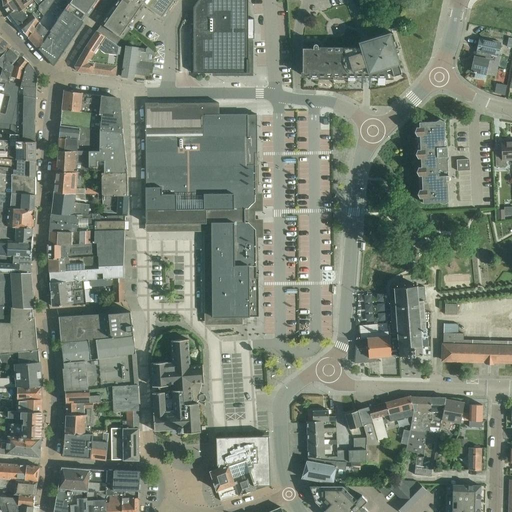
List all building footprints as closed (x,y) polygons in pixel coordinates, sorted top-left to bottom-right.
[(12,0),(4,6),(9,14),(21,5),(21,4),(23,2),(22,1),(23,0),(12,0)] [(19,26),(29,38),(39,23),(54,0),(23,0),(22,1),(23,2),(21,4),(21,5),(9,14),(19,26)] [(70,3),(65,9),(84,22),(83,20),(87,15),(88,15),(98,0),(69,0),(68,2),(70,3)] [(118,0),(103,23),(122,37),(145,5),(164,18),(176,0),(118,0)] [(198,0),(193,7),(193,12),(193,13),(193,73),(212,73),(249,73),(249,71),(248,71),(248,61),(249,61),(249,59),(248,59),(248,39),(254,39),(254,28),(254,24),(254,19),(248,19),(248,0),(198,0)] [(83,22),(84,22),(65,9),(61,14),(59,18),(50,32),(38,49),(40,50),(48,55),(49,58),(54,61),(57,60),(83,22)] [(29,38),(38,49),(50,32),(39,23),(29,38)] [(117,45),(122,37),(103,23),(97,31),(106,37),(117,45)] [(106,37),(97,31),(86,47),(75,66),(78,71),(94,73),(115,76),(118,56),(118,55),(119,46),(117,45),(106,37)] [(303,48),(302,76),(310,76),(309,80),(356,80),(356,76),(377,76),(377,80),(394,80),(394,77),(402,74),(392,42),(395,41),(393,33),(360,43),(363,53),(356,53),(356,52),(340,52),(340,53),(326,53),(326,52),(319,52),(320,49),(303,48)] [(0,57),(11,46),(10,46),(0,36),(0,57)] [(122,48),(118,76),(121,76),(121,77),(126,77),(128,77),(129,75),(133,76),(133,78),(148,80),(152,69),(149,68),(150,63),(152,63),(155,54),(147,47),(148,46),(139,38),(134,44),(127,40),(122,48)] [(474,57),(471,71),(474,72),(474,73),(475,73),(474,78),(484,80),(486,74),(489,60),(487,60),(488,54),(498,56),(501,43),(479,38),(477,52),(478,52),(477,58),(474,57)] [(0,67),(0,78),(10,82),(12,77),(11,77),(14,66),(13,65),(21,55),(11,46),(0,57),(0,66),(0,67)] [(266,50),(256,49),(255,65),(265,65),(266,50)] [(10,82),(21,85),(27,61),(23,56),(15,65),(12,77),(10,82)] [(20,94),(35,98),(36,98),(36,87),(37,74),(35,71),(29,63),(27,61),(21,85),(20,94)] [(0,93),(3,95),(3,94),(19,98),(20,94),(21,85),(10,82),(0,78),(0,67),(0,66),(0,93)] [(64,91),(62,110),(81,112),(97,114),(100,95),(83,93),(72,92),(64,91)] [(0,112),(0,123),(11,124),(10,130),(10,133),(19,134),(19,141),(34,141),(35,98),(20,94),(19,98),(14,116),(0,112)] [(62,110),(60,125),(100,130),(123,133),(123,128),(121,104),(116,97),(100,95),(97,114),(81,112),(62,110)] [(158,103),(145,103),(145,117),(145,120),(146,123),(146,125),(146,127),(146,139),(146,187),(146,210),(146,224),(176,224),(190,223),(211,223),(245,223),(245,209),(248,209),(255,202),(255,195),(256,195),(255,165),(255,153),(257,153),(257,115),(257,114),(253,114),(243,114),(241,114),(233,114),(229,114),(219,114),(219,107),(219,103),(158,103)] [(423,203),(439,202),(444,204),(447,202),(448,202),(447,176),(448,176),(447,147),(446,147),(444,121),(440,119),(436,121),(419,122),(419,127),(416,127),(414,132),(417,136),(420,136),(420,149),(417,150),(415,154),(418,159),(421,158),(421,167),(418,167),(416,172),(419,176),(422,176),(422,189),(419,190),(417,194),(420,198),(423,198),(423,203)] [(0,139),(10,140),(10,135),(0,134),(0,128),(10,130),(11,124),(0,123),(0,139)] [(100,130),(60,125),(59,138),(99,139),(100,130)] [(123,133),(100,130),(99,150),(113,150),(113,142),(124,141),(123,133)] [(0,156),(36,161),(36,141),(34,141),(19,141),(19,134),(10,133),(10,135),(10,140),(0,139),(0,156)] [(99,139),(59,138),(58,151),(89,150),(99,150),(99,139)] [(511,160),(511,140),(506,140),(506,141),(501,142),(501,151),(495,152),(496,167),(506,167),(506,160),(511,160)] [(113,150),(99,150),(89,150),(89,161),(89,167),(90,167),(90,170),(104,170),(104,172),(127,172),(127,169),(124,141),(113,142),(113,150)] [(76,172),(82,172),(89,172),(89,167),(89,161),(89,150),(58,151),(57,172),(76,172)] [(0,166),(14,168),(14,174),(36,176),(36,161),(0,156),(0,166)] [(469,159),(457,159),(457,171),(470,170),(469,159)] [(0,191),(36,195),(36,176),(14,174),(14,168),(0,166),(0,191)] [(57,172),(54,192),(86,194),(86,188),(77,188),(77,186),(81,186),(82,172),(76,172),(57,172)] [(127,172),(104,172),(102,172),(102,196),(102,213),(112,213),(128,214),(129,197),(128,196),(127,172)] [(0,206),(35,210),(36,195),(0,191),(0,206)] [(54,192),(52,213),(73,215),(73,214),(78,214),(88,213),(90,204),(75,203),(76,197),(77,197),(77,198),(85,199),(86,194),(54,192)] [(331,194),(320,195),(320,206),(331,206),(331,194)] [(0,225),(33,228),(35,210),(0,206),(0,225)] [(50,231),(77,231),(78,214),(73,214),(73,215),(52,213),(50,231)] [(77,231),(92,230),(95,230),(95,221),(125,221),(125,216),(101,216),(101,213),(89,214),(89,215),(88,215),(88,213),(78,214),(77,231)] [(95,230),(125,230),(125,221),(95,221),(95,230)] [(245,223),(211,223),(211,225),(212,236),(212,239),(212,251),(212,253),(212,265),(212,268),(212,280),(212,281),(212,282),(212,294),(212,297),(212,308),(212,311),(212,317),(219,317),(221,317),(233,317),(250,317),(250,315),(259,315),(259,305),(259,277),(256,277),(256,267),(256,265),(256,262),(256,258),(256,251),(256,246),(256,234),(256,230),(248,222),(245,223)] [(0,225),(0,240),(32,241),(33,241),(34,228),(33,228),(0,225)] [(49,244),(49,258),(99,256),(100,266),(124,265),(125,230),(95,230),(92,230),(92,243),(49,244)] [(50,231),(49,244),(92,243),(92,230),(77,231),(50,231)] [(0,255),(31,257),(32,241),(0,240),(0,255)] [(0,273),(11,274),(31,273),(31,257),(0,255),(0,273)] [(49,258),(49,272),(124,268),(124,265),(100,266),(99,256),(49,258)] [(49,272),(50,283),(84,280),(97,279),(112,278),(124,278),(124,268),(49,272)] [(1,308),(33,309),(32,288),(31,273),(11,274),(0,273),(0,312),(1,312),(1,308)] [(124,278),(112,278),(113,302),(125,302),(124,278)] [(84,280),(50,283),(52,306),(86,304),(84,280)] [(357,339),(355,362),(374,361),(374,357),(379,357),(382,357),(393,356),(393,358),(400,357),(400,358),(401,358),(401,357),(408,356),(408,358),(409,358),(409,357),(414,356),(414,358),(415,357),(415,356),(421,355),(421,356),(423,356),(423,355),(423,348),(422,341),(421,330),(426,330),(424,300),(419,301),(418,286),(418,285),(398,287),(392,287),(392,289),(388,289),(391,323),(360,325),(361,339),(357,339)] [(11,317),(34,317),(33,312),(33,309),(1,308),(1,312),(0,312),(0,322),(0,320),(11,321),(11,317)] [(89,340),(96,339),(134,335),(131,312),(109,313),(59,317),(61,342),(89,340)] [(0,353),(38,350),(38,349),(35,317),(34,317),(11,317),(11,321),(0,320),(0,322),(0,353)] [(511,340),(463,340),(463,334),(458,333),(458,324),(443,323),(444,345),(443,345),(442,360),(486,362),(485,363),(493,364),(493,362),(511,362),(511,340)] [(121,356),(136,354),(134,335),(96,339),(98,360),(121,356)] [(202,394),(201,395),(200,393),(202,382),(204,382),(203,365),(190,365),(188,339),(171,341),(172,362),(167,362),(152,363),(153,387),(158,386),(160,392),(153,393),(154,412),(153,413),(155,431),(178,429),(178,431),(183,431),(183,433),(200,432),(198,403),(197,403),(198,401),(200,400),(200,401),(201,402),(202,402),(203,402),(204,402),(205,401),(206,400),(206,399),(207,399),(207,398),(206,397),(206,396),(205,395),(204,394),(203,394),(202,394)] [(64,364),(92,361),(89,340),(61,342),(64,364)] [(0,365),(14,364),(40,362),(38,350),(0,353),(0,365)] [(113,412),(126,411),(139,410),(138,385),(136,354),(121,356),(98,360),(92,361),(64,364),(64,368),(65,387),(65,390),(87,389),(113,386),(113,392),(113,393),(113,401),(113,412)] [(0,386),(41,386),(40,362),(14,364),(16,384),(13,384),(12,383),(9,378),(0,378),(0,386)] [(0,398),(12,399),(12,401),(15,401),(42,399),(41,386),(0,386),(0,398)] [(101,402),(113,401),(113,393),(113,392),(113,386),(87,389),(65,390),(65,391),(66,399),(66,403),(93,402),(101,402)] [(410,396),(367,408),(371,420),(377,441),(378,441),(388,438),(382,418),(388,417),(390,423),(412,417),(414,408),(410,397),(410,396)] [(412,417),(412,421),(406,449),(424,454),(426,431),(429,431),(429,427),(430,421),(431,398),(410,397),(414,408),(412,417)] [(430,421),(429,427),(429,429),(440,430),(441,420),(442,420),(445,399),(446,398),(431,398),(430,421)] [(0,410),(9,411),(42,412),(42,399),(15,401),(12,401),(12,408),(6,408),(6,407),(0,406),(0,410)] [(464,403),(445,399),(442,420),(460,424),(464,403)] [(94,408),(93,402),(66,403),(66,415),(65,433),(90,433),(91,422),(93,422),(94,415),(92,415),(92,408),(94,408)] [(464,413),(464,420),(469,420),(469,427),(482,427),(482,422),(482,415),(482,405),(470,405),(469,413),(464,413)] [(362,422),(371,420),(367,408),(358,410),(362,422)] [(126,411),(127,428),(139,428),(139,410),(126,411)] [(313,411),(313,421),(323,421),(336,421),(336,417),(329,417),(329,410),(313,411)] [(363,425),(362,422),(358,410),(345,414),(349,429),(363,425)] [(4,431),(4,434),(42,436),(42,412),(9,411),(9,418),(24,418),(24,424),(12,423),(12,432),(4,431)] [(362,422),(363,425),(367,438),(366,443),(366,449),(366,463),(379,464),(379,443),(378,441),(377,441),(371,420),(362,422)] [(307,421),(308,433),(324,433),(337,432),(336,427),(323,428),(323,421),(313,421),(307,421)] [(139,428),(127,428),(111,428),(112,460),(123,459),(123,460),(140,461),(139,428)] [(94,434),(90,433),(65,433),(63,456),(91,458),(93,440),(94,434)] [(103,441),(93,440),(91,458),(106,460),(109,433),(104,433),(103,441)] [(324,444),(331,444),(337,444),(337,440),(324,440),(324,433),(308,433),(308,445),(324,444)] [(0,438),(0,443),(0,452),(41,458),(42,436),(4,434),(1,434),(0,438)] [(218,465),(218,468),(229,465),(233,479),(239,496),(256,490),(265,487),(270,485),(271,485),(270,453),(269,436),(245,436),(216,437),(217,465),(218,465)] [(336,460),(336,461),(337,462),(343,462),(343,450),(337,450),(337,456),(327,457),(327,456),(325,456),(325,449),(331,449),(331,444),(324,444),(308,445),(309,457),(336,460)] [(463,447),(463,453),(469,454),(469,470),(481,470),(481,469),(482,469),(482,464),(481,464),(481,448),(463,447)] [(366,463),(366,449),(354,449),(349,450),(349,462),(366,463)] [(347,462),(343,462),(337,462),(336,461),(336,460),(309,457),(302,478),(321,482),(333,484),(336,469),(345,470),(347,462)] [(425,468),(422,468),(423,458),(417,457),(415,475),(431,476),(432,469),(430,469),(431,466),(425,466),(425,468)] [(0,479),(37,481),(38,481),(40,467),(27,465),(0,463),(0,479)] [(233,479),(229,465),(218,468),(210,471),(217,491),(221,501),(239,495),(239,496),(233,479)] [(72,511),(73,499),(74,489),(87,490),(95,491),(97,491),(100,491),(100,483),(106,483),(107,470),(106,469),(106,470),(68,467),(62,467),(61,472),(60,477),(59,478),(58,478),(58,479),(57,480),(57,481),(56,482),(56,483),(56,484),(55,485),(55,486),(55,487),(57,491),(53,511),(72,511)] [(114,470),(107,470),(106,483),(106,487),(106,495),(110,495),(122,496),(122,498),(131,499),(131,497),(139,498),(139,491),(140,471),(114,470)] [(0,488),(5,488),(5,487),(13,488),(13,494),(34,496),(35,496),(37,481),(0,479),(0,488)] [(400,511),(405,511),(427,491),(418,482),(400,480),(391,489),(401,499),(394,505),(400,511)] [(480,511),(481,486),(453,485),(451,511),(480,511)] [(369,511),(362,505),(367,500),(362,495),(357,500),(343,486),(309,486),(315,501),(320,506),(325,511),(369,511)] [(94,511),(94,499),(88,499),(87,490),(74,489),(73,499),(72,511),(94,511)] [(94,511),(106,511),(106,503),(106,499),(98,499),(97,491),(95,491),(87,490),(88,499),(94,499),(94,511)] [(0,503),(12,504),(12,505),(16,506),(33,506),(34,496),(13,494),(13,495),(0,494),(0,503)] [(106,511),(121,511),(122,498),(122,496),(110,495),(109,502),(106,503),(106,511)] [(122,498),(121,511),(138,511),(139,498),(131,497),(131,499),(122,498)] [(0,503),(0,511),(15,511),(16,506),(12,505),(12,504),(0,503)]
